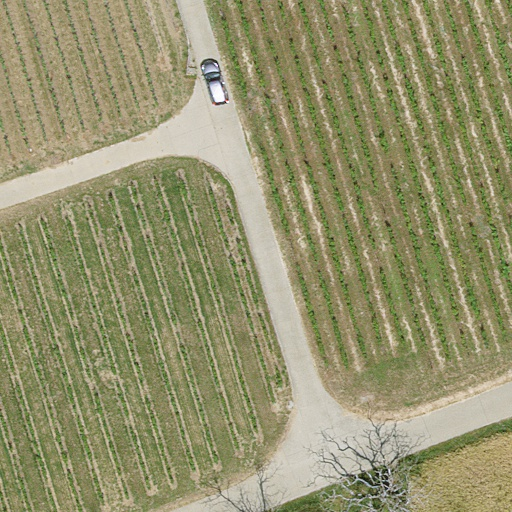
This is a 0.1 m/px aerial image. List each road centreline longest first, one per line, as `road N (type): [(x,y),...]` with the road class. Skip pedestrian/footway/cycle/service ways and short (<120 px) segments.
road 1 (track): [(334,471),(186,0)]
road 2 (residential): [(231,511),(511,399)]
road 3 (track): [(223,124),(0,202)]
